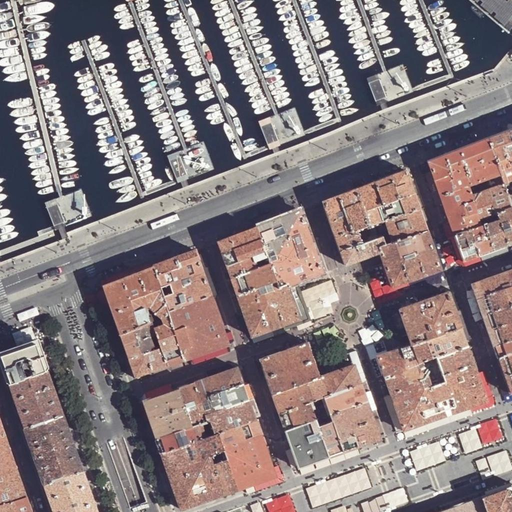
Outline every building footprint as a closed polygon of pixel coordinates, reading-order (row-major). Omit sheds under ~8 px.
[(511,129),(502,133),(487,139),(499,175),(502,183),(511,179),(511,129)] [(428,162),(440,197),(467,187),(499,175),(487,139),(474,144),(438,158),(428,162)] [(356,231),(357,231),(361,245),(382,238),(385,246),(392,243),(427,231),(424,221),(416,201),(409,179),(405,170),(355,189),(323,202),(328,216),(335,237),(356,231)] [(511,179),(502,183),(503,185),(507,197),(511,195),(511,179)] [(507,197),(503,185),(470,197),(479,220),(497,214),(511,209),(507,197)] [(440,197),(454,237),(470,231),(480,228),(478,221),(479,220),(470,197),(467,187),(440,197)] [(499,220),(508,246),(511,245),(511,244),(511,209),(511,208),(511,209),(497,214),(499,220)] [(279,219),(257,227),(270,264),(279,288),(287,285),(287,286),(290,285),(322,274),(309,236),(301,210),(279,219)] [(479,220),(478,221),(480,228),(484,226),(484,225),(499,220),(497,214),(479,220)] [(493,251),(508,246),(499,220),(484,225),(484,226),(493,251)] [(479,257),(493,251),(484,226),(480,228),(470,231),(479,257)] [(225,261),(231,279),(270,264),(257,227),(238,234),(218,241),(225,261)] [(338,245),(340,252),(361,245),(357,231),(356,231),(335,237),(338,245)] [(430,241),(427,231),(392,243),(385,246),(378,248),(379,254),(392,288),(441,270),(433,250),(430,241)] [(470,260),(479,257),(470,231),(454,237),(463,262),(470,260)] [(361,260),(379,254),(378,248),(385,246),(382,238),(361,245),(340,252),(342,255),(342,256),(343,261),(345,266),(361,260)] [(343,261),(342,256),(335,258),(343,281),(377,269),(387,295),(390,296),(446,276),(449,271),(438,239),(430,241),(433,250),(441,270),(392,288),(379,254),(361,260),(345,266),(343,261)] [(204,274),(212,296),(219,293),(203,248),(196,250),(204,274)] [(172,259),(153,266),(168,312),(212,296),(204,274),(196,250),(172,259)] [(283,326),(299,320),(288,288),(287,286),(287,285),(279,288),(270,264),(231,279),(233,285),(237,296),(243,313),(250,332),(251,337),(268,331),(283,326)] [(120,334),(150,322),(145,308),(149,307),(160,315),(162,318),(163,317),(169,315),(168,312),(153,266),(103,285),(107,298),(116,324),(120,334)] [(493,347),(511,340),(511,270),(471,285),(483,320),(493,347)] [(291,287),(288,288),(299,320),(283,326),(285,329),(310,320),(297,285),(291,287)] [(413,305),(399,310),(405,327),(412,345),(460,328),(453,307),(448,293),(413,305)] [(214,303),(212,296),(168,312),(169,315),(184,361),(189,359),(191,358),(215,349),(229,345),(225,333),(221,322),(214,303)] [(145,308),(150,322),(152,321),(154,328),(165,325),(163,317),(162,318),(160,315),(149,307),(145,308)] [(250,332),(243,313),(236,315),(245,343),(251,345),(271,338),(268,331),(251,337),(250,332)] [(177,363),(184,361),(169,315),(163,317),(165,325),(154,328),(156,333),(161,347),(168,366),(177,363)] [(121,338),(123,345),(150,335),(156,333),(154,328),(152,321),(150,322),(120,334),(121,338)] [(460,328),(412,345),(377,357),(390,393),(403,431),(434,420),(486,402),(480,383),(471,357),(462,332),(460,328)] [(191,358),(189,359),(192,366),(234,351),(237,344),(232,330),(225,333),(229,345),(215,349),(191,358)] [(150,335),(123,345),(124,348),(128,359),(155,349),(150,335)] [(314,340),(307,343),(319,375),(326,372),(314,340)] [(511,340),(493,347),(495,353),(498,359),(511,354),(511,340)] [(0,355),(0,358),(9,386),(48,372),(46,365),(39,347),(37,342),(0,355)] [(260,360),(272,394),(320,378),(319,377),(319,375),(307,343),(282,352),(260,360)] [(148,373),(168,366),(161,347),(155,349),(128,359),(129,361),(133,372),(135,378),(137,377),(148,373)] [(511,392),(511,354),(498,359),(504,377),(510,394),(511,392)] [(205,371),(208,378),(219,374),(237,368),(243,384),(245,391),(248,400),(251,408),(255,421),(258,429),(265,448),(272,445),(243,363),(237,360),(205,371)] [(316,420),(315,417),(328,413),(331,422),(318,427),(328,458),(380,439),(365,397),(361,384),(354,365),(329,374),(319,377),(320,378),(272,394),(279,416),(285,431),(315,420),(316,420)] [(208,378),(193,383),(199,399),(243,384),(237,368),(219,374),(208,378)] [(9,386),(24,429),(63,415),(59,403),(51,380),(48,372),(9,386)] [(184,386),(178,388),(191,427),(201,423),(206,422),(207,421),(205,415),(199,399),(193,383),(184,386)] [(245,391),(243,384),(199,399),(205,415),(248,400),(245,391)] [(150,422),(156,439),(191,427),(178,388),(163,393),(143,401),(150,422)] [(248,400),(205,415),(207,421),(206,422),(211,436),(255,421),(251,408),(248,400)] [(24,429),(44,485),(83,471),(80,462),(72,440),(65,419),(63,415),(24,429)] [(32,511),(0,419),(0,511),(32,511)] [(298,468),(328,458),(318,427),(315,420),(285,431),(285,432),(289,442),(292,452),(298,468)] [(181,510),(275,476),(271,464),(265,448),(258,429),(255,421),(211,436),(206,437),(161,453),(163,458),(168,473),(173,487),(178,501),(181,510)] [(201,423),(206,437),(211,436),(206,422),(201,423)] [(158,443),(161,453),(206,437),(201,423),(191,427),(156,439),(158,443)] [(289,442),(285,432),(279,434),(283,444),(289,442)] [(44,485),(53,511),(97,511),(94,502),(85,475),(83,471),(44,485)] [(511,511),(511,487),(489,496),(485,497),(490,511),(511,511)] [(461,506),(443,511),(490,511),(485,497),(461,506)]
